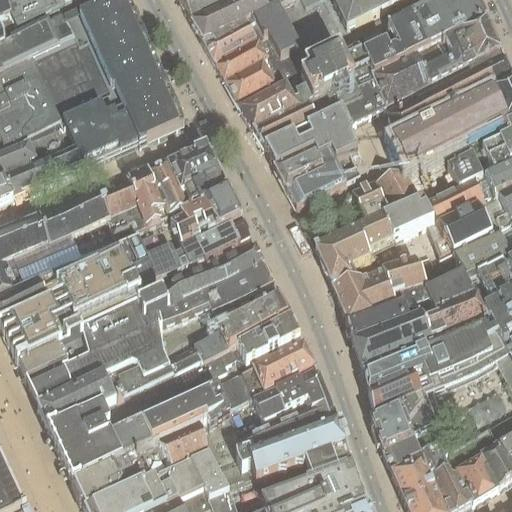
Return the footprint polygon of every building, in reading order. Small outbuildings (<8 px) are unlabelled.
[(0,0),(0,24),(12,18),(19,34),(64,12),(64,11),(58,0),(0,0)] [(128,10),(123,0),(117,0),(63,25),(73,46),(31,66),(66,132),(86,173),(179,132),(126,11),(128,10)] [(58,0),(64,11),(92,0),(58,0)] [(186,6),(199,0),(173,0),(179,10),(186,6)] [(199,0),(186,6),(179,10),(190,31),(197,27),(249,0),(199,0)] [(301,0),(249,0),(197,27),(198,28),(190,32),(202,50),(210,47),(249,27),(277,13),(298,2),(301,0)] [(301,0),(298,2),(304,13),(329,0),(346,36),(420,0),(301,0)] [(355,93),(371,85),(485,28),(471,0),(458,0),(413,22),(389,33),(338,59),(355,93)] [(298,56),(277,13),(249,27),(260,49),(266,47),(276,67),(287,62),(298,56)] [(61,19),(1,48),(0,48),(0,80),(31,66),(73,46),(63,25),(61,19)] [(203,52),(214,73),(260,49),(249,27),(210,47),(210,48),(203,52)] [(467,75),(499,60),(485,28),(371,85),(384,116),(418,99),(447,85),(467,75)] [(214,73),(224,91),(276,67),(266,47),(260,49),(214,73)] [(355,93),(338,59),(303,76),(307,83),(300,87),(313,112),(355,93)] [(287,62),(276,67),(224,91),(238,116),(298,84),(287,62)] [(0,162),(66,132),(31,66),(0,80),(0,162)] [(504,91),(511,88),(511,87),(511,86),(503,67),(471,83),(395,120),(387,125),(393,139),(383,143),(387,151),(390,149),(505,93),(504,91)] [(348,133),(384,116),(371,85),(355,93),(313,112),(252,140),(262,157),(341,118),(348,133)] [(313,112),(300,87),(239,119),(252,140),(313,112)] [(422,208),(433,204),(430,199),(452,187),(456,194),(459,192),(448,167),(443,169),(447,178),(426,187),(421,175),(466,155),(464,149),(511,126),(511,89),(505,93),(390,149),(404,178),(421,208),(422,208)] [(341,118),(262,157),(274,178),(312,159),(316,168),(330,162),(334,172),(356,160),(349,143),(351,141),(348,133),(341,118)] [(511,150),(511,126),(464,149),(466,155),(467,154),(469,158),(468,158),(469,160),(480,155),(484,163),(511,150)] [(66,132),(0,162),(0,186),(1,186),(31,173),(48,165),(68,156),(76,153),(66,132)] [(448,167),(459,192),(511,170),(511,150),(484,163),(480,155),(469,160),(468,158),(448,167)] [(76,153),(48,165),(57,186),(86,173),(76,153)] [(195,158),(167,170),(179,197),(218,182),(204,154),(195,158)] [(312,159),(274,178),(285,200),(323,183),(316,168),(312,159)] [(285,200),(295,218),(334,199),(359,186),(353,172),(360,168),(356,160),(334,172),(330,162),(316,168),(323,183),(285,200)] [(40,195),(57,186),(48,165),(31,173),(40,195)] [(186,212),(179,197),(167,170),(146,179),(155,198),(159,196),(166,210),(162,212),(167,222),(186,212)] [(433,204),(422,208),(436,233),(511,197),(511,170),(459,192),(456,194),(457,197),(435,208),(433,204)] [(40,195),(31,173),(1,186),(12,207),(40,195)] [(404,178),(372,193),(386,224),(421,208),(404,178)] [(146,179),(127,188),(145,231),(167,222),(162,212),(166,210),(159,196),(155,198),(146,179)] [(179,197),(186,212),(187,215),(219,202),(226,198),(218,182),(179,197)] [(0,213),(12,208),(12,207),(1,186),(0,186),(0,213)] [(430,199),(433,204),(435,208),(457,197),(456,194),(452,187),(430,199)] [(145,231),(127,188),(101,199),(87,206),(19,235),(0,243),(0,274),(69,244),(93,234),(106,228),(115,251),(136,241),(134,237),(145,231)] [(348,203),(362,234),(381,226),(386,224),(372,193),(348,203)] [(511,197),(436,233),(435,233),(449,261),(511,231),(511,197)] [(167,222),(179,253),(180,256),(241,227),(226,199),(226,198),(219,202),(187,215),(186,212),(167,222)] [(436,233),(422,208),(421,208),(386,224),(381,226),(362,234),(313,256),(332,296),(332,295),(354,287),(354,286),(350,277),(369,267),(369,266),(434,232),(435,233),(436,233)] [(188,273),(188,275),(209,267),(214,264),(219,262),(227,257),(238,251),(250,245),(241,229),(241,227),(180,256),(188,273)] [(511,231),(449,261),(459,281),(425,299),(421,292),(413,296),(418,307),(427,303),(431,312),(433,316),(472,301),(463,287),(511,263),(511,231)] [(152,238),(135,245),(146,270),(125,279),(132,295),(136,293),(141,291),(151,286),(172,277),(186,271),(179,253),(173,256),(170,250),(170,249),(169,249),(169,248),(168,248),(167,248),(166,248),(165,248),(158,251),(152,238)] [(77,263),(69,244),(0,274),(0,303),(79,270),(77,263)] [(139,310),(132,295),(125,279),(146,270),(135,245),(84,268),(93,293),(0,332),(0,337),(8,355),(17,374),(80,344),(80,343),(82,342),(79,336),(136,311),(139,310)] [(139,310),(136,311),(145,333),(156,329),(155,323),(179,311),(256,273),(262,270),(254,253),(226,268),(220,271),(220,270),(212,275),(170,291),(162,299),(139,310)] [(511,263),(463,287),(472,301),(481,317),(511,301),(511,263)] [(0,332),(93,293),(84,268),(79,270),(0,303),(0,332)] [(346,332),(351,330),(401,310),(398,302),(413,296),(421,292),(409,268),(354,286),(354,287),(332,295),(346,332)] [(256,273),(179,311),(187,326),(208,317),(210,321),(239,308),(270,293),(273,291),(262,271),(257,273),(256,273)] [(429,313),(431,312),(427,303),(418,307),(413,296),(398,302),(401,310),(351,330),(352,330),(346,332),(351,349),(356,347),(408,327),(404,319),(428,309),(429,313)] [(229,356),(236,353),(289,325),(277,301),(275,302),(214,332),(217,339),(190,353),(197,371),(229,356)] [(486,326),(481,317),(472,301),(433,316),(431,312),(429,313),(435,325),(423,331),(419,322),(408,327),(356,347),(356,348),(351,351),(361,379),(486,326)] [(511,301),(481,317),(486,326),(487,328),(511,316),(511,301)] [(145,333),(136,311),(79,336),(82,342),(80,343),(80,344),(88,361),(32,388),(32,389),(25,392),(36,416),(101,384),(105,392),(135,378),(139,386),(165,374),(163,368),(157,356),(156,340),(179,329),(187,326),(179,311),(155,323),(156,329),(145,333)] [(511,316),(487,328),(500,351),(511,344),(511,316)] [(299,345),(293,333),(290,328),(291,328),(289,325),(236,353),(245,371),(299,345)] [(400,367),(362,383),(366,401),(367,401),(420,377),(430,398),(431,404),(475,385),(497,372),(509,366),(500,351),(487,328),(476,333),(468,337),(463,339),(456,342),(449,345),(442,348),(436,351),(423,357),(412,362),(400,367)] [(88,361),(80,344),(17,374),(25,391),(32,388),(88,361)] [(509,366),(497,372),(511,399),(511,344),(500,351),(509,366)] [(251,375),(213,394),(213,395),(225,419),(226,418),(226,416),(314,376),(303,351),(251,375)] [(111,408),(169,382),(170,381),(171,383),(177,380),(197,371),(190,353),(163,368),(165,374),(139,386),(135,378),(105,392),(101,384),(36,416),(48,440),(112,410),(111,408)] [(229,356),(197,371),(177,380),(171,383),(170,381),(169,382),(111,408),(112,410),(48,440),(72,493),(157,452),(145,428),(185,408),(183,403),(211,389),(209,384),(225,377),(223,372),(235,366),(229,356)] [(420,377),(367,401),(369,411),(370,415),(372,425),(419,403),(425,400),(430,398),(420,377)] [(252,406),(262,429),(292,415),(301,411),(303,415),(305,420),(328,410),(326,405),(324,400),(315,378),(252,406)] [(208,435),(229,424),(225,419),(213,395),(182,410),(145,428),(157,452),(198,433),(205,429),(208,435)] [(372,425),(369,426),(376,445),(382,462),(391,483),(423,470),(419,463),(413,447),(431,438),(437,435),(425,400),(419,403),(372,425)] [(310,442),(336,432),(328,410),(305,420),(300,422),(310,442)] [(248,465),(310,442),(300,422),(240,448),(244,459),(246,458),(248,465)] [(511,422),(487,436),(511,478),(511,422)] [(304,470),(311,490),(351,475),(344,456),(345,455),(336,432),(310,442),(248,465),(246,458),(244,459),(235,463),(235,465),(235,467),(236,470),(237,473),(239,476),(240,478),(250,475),(255,488),(304,470)] [(198,433),(157,452),(171,479),(206,464),(206,462),(203,448),(198,433)] [(511,478),(487,436),(463,450),(493,499),(511,486),(511,478)] [(463,450),(440,463),(450,479),(467,508),(468,507),(470,511),(473,511),(493,499),(463,450)] [(72,493),(80,511),(101,511),(171,479),(157,452),(72,493)] [(435,455),(419,463),(423,470),(440,511),(469,511),(467,508),(450,479),(440,463),(435,455)] [(0,511),(22,511),(0,463),(0,511)] [(170,511),(175,510),(205,495),(210,505),(225,499),(206,464),(171,479),(101,511),(170,511)] [(440,511),(423,470),(391,483),(404,511),(440,511)] [(290,497),(297,511),(365,511),(365,510),(364,511),(352,477),(353,477),(352,475),(351,475),(311,490),(290,497)] [(175,510),(176,511),(232,511),(228,498),(226,498),(225,499),(210,505),(205,495),(175,510)] [(260,511),(297,511),(290,497),(259,508),(260,511)]
